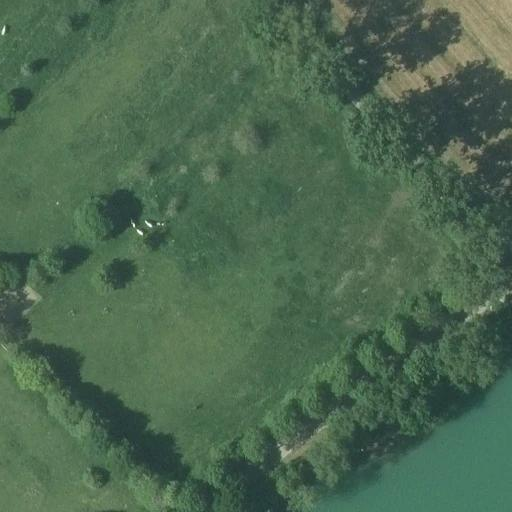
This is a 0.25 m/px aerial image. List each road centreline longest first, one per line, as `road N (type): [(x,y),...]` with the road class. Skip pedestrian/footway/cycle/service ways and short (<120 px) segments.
road 1 (unclassified): [(511,273),(209,511)]
road 2 (track): [(511,269),(260,0)]
